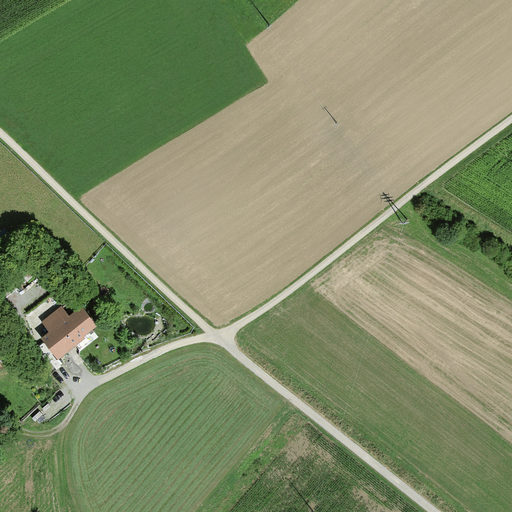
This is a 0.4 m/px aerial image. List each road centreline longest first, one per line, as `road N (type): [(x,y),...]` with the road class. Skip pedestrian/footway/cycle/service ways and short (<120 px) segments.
road 1 (track): [(0,131),(254,370),(436,511)]
road 2 (track): [(511,119),(218,337)]
road 3 (track): [(47,434),(72,415),(89,384),(157,350),(218,337)]
road 4 (track): [(396,206),(511,281)]
